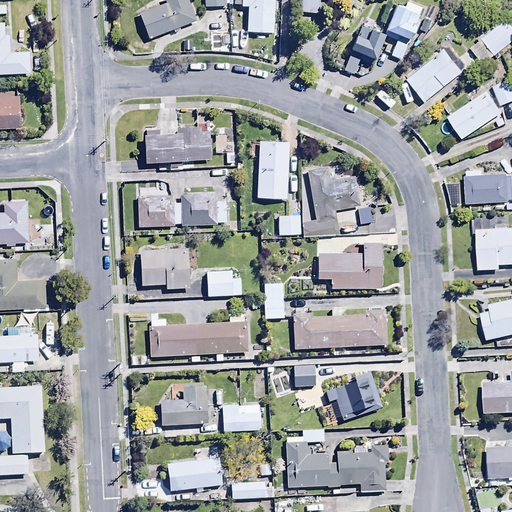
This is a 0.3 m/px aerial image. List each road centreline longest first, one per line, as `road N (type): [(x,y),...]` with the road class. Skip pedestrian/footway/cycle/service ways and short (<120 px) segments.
road 1 (residential): [(80,77),(205,72),(369,133),(402,169),(421,226),(436,511)]
road 2 (residential): [(83,159),(100,511)]
